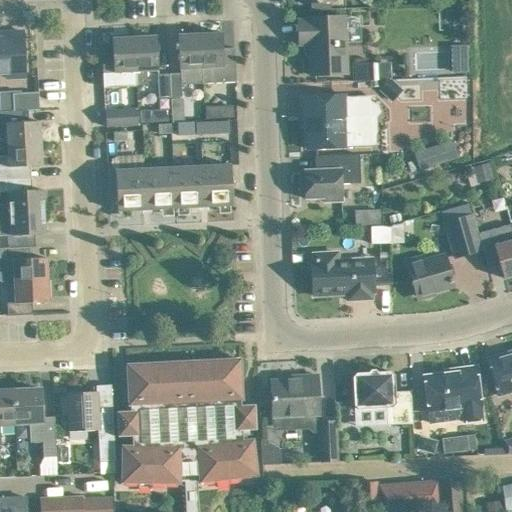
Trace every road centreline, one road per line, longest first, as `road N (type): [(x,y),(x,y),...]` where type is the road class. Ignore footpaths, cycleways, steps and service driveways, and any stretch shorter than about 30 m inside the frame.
road 1 (residential): [(258,0),(278,325),(303,340),(434,332),(511,313)]
road 2 (residential): [(0,354),(63,351),(81,342),(87,322),(73,0)]
road 3 (residential): [(267,473),(511,463)]
